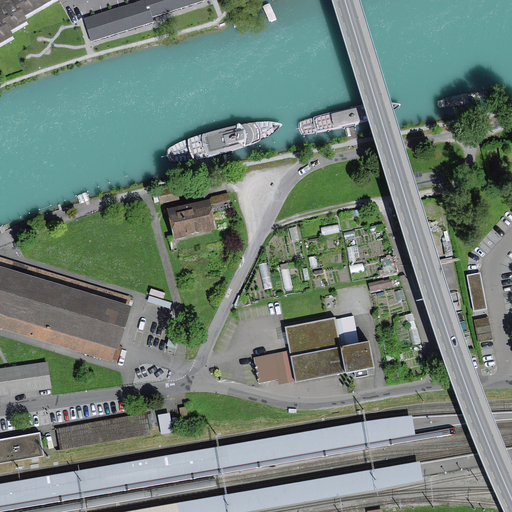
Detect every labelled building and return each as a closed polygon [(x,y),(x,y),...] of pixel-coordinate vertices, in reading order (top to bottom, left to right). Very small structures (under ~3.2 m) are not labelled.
[(0,0),(0,45),(14,38),(12,35),(14,34),(12,32),(28,23),(27,20),(28,19),(26,17),(55,0),(0,0)] [(204,0),(203,0),(139,0),(84,18),(91,41),(154,21),(152,16),(204,0)] [(158,189),(162,206),(179,201),(175,185),(158,189)] [(217,231),(212,212),(231,208),(228,193),(212,197),(209,201),(166,211),(174,241),(217,231)] [(477,226),(466,229),(468,239),(479,237),(477,226)] [(131,298),(0,257),(0,328),(112,363),(112,360),(118,362),(122,347),(120,346),(131,309),(128,308),(131,298)] [(480,273),(466,275),(473,311),(487,309),(480,273)] [(370,292),(392,287),(390,280),(383,281),(383,280),(368,284),(370,292)] [(172,303),(149,296),(147,302),(170,309),(172,303)] [(278,385),(295,382),(295,384),(373,369),(368,342),(359,343),(354,317),(335,320),(335,318),(284,329),(289,351),(253,358),(258,384),(277,380),(278,385)] [(473,320),(477,343),(493,340),(489,317),(473,320)] [(47,362),(0,369),(0,396),(51,389),(47,362)] [(186,407),(179,408),(181,423),(189,422),(186,407)] [(152,414),(147,415),(146,413),(56,429),(60,451),(150,435),(149,430),(155,429),(152,414)] [(169,413),(157,416),(161,436),(173,433),(169,413)] [(0,502),(415,432),(412,418),(390,420),(0,483),(0,502)] [(40,433),(0,439),(0,465),(44,458),(40,433)] [(419,464),(134,511),(237,511),(372,489),(422,480),(419,464)]
